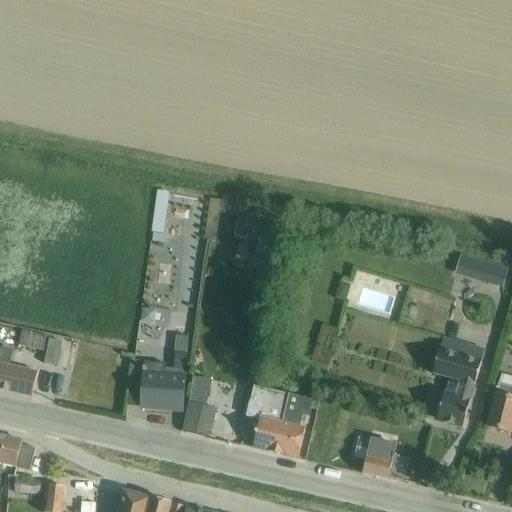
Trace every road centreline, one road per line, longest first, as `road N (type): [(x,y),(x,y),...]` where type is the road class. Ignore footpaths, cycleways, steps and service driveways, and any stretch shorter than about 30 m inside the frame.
road 1 (secondary): [(431,511),(44,422)]
road 2 (residential): [(44,422),(74,453),(118,471),(274,511)]
